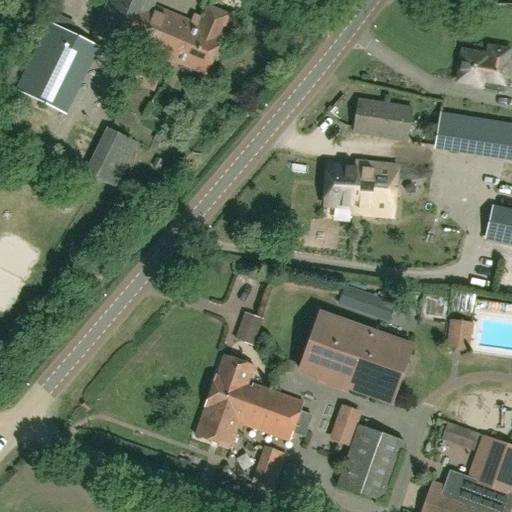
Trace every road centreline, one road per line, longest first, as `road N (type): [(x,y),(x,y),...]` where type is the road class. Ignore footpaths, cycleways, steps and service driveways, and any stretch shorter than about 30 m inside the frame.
road 1 (tertiary): [(15,428),(374,0)]
road 2 (unclassified): [(237,511),(15,428)]
